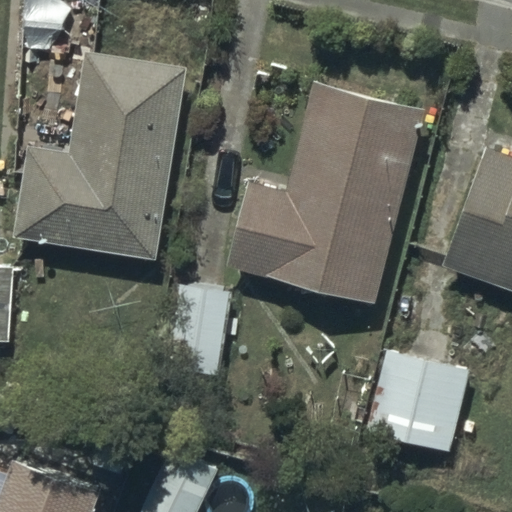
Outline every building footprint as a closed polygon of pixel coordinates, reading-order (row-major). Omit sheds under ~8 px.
[(153,268),(182,78),(82,63),(67,160),(25,154),(11,246),(153,268)] [(311,93),(285,201),(246,192),(225,273),(373,310),(419,120),(311,93)] [(511,302),(511,165),(483,156),(440,277),(511,302)] [(0,347),(7,347),(9,275),(0,275),(0,347)] [(216,383),(228,299),(177,291),(165,376),(216,383)] [(446,458),(467,375),(387,355),(366,438),(446,458)] [(194,511),(211,476),(170,456),(143,511),(194,511)] [(0,467),(0,511),(93,511),(99,498),(16,466),(13,473),(0,467)]
